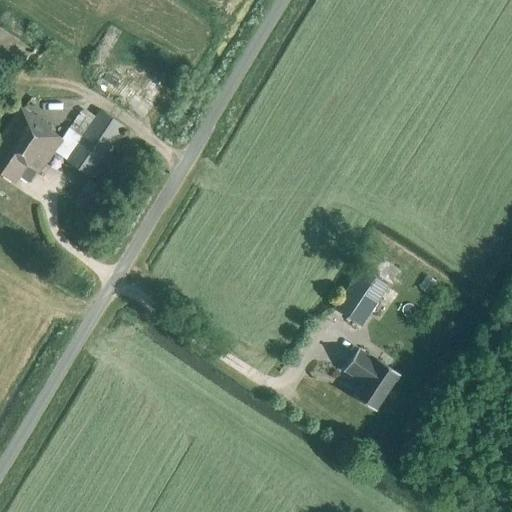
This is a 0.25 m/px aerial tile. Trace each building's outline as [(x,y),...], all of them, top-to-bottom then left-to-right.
[(22,67),(33,50),(0,28),(0,64),(2,65),(7,58),(22,67)] [(96,115),(82,106),(60,139),(49,131),(50,129),(19,108),(0,136),(0,172),(14,182),(18,176),(27,183),(35,172),(37,173),(52,151),(65,160),(65,161),(88,177),(122,127),(99,111),(96,115)] [(92,210),(105,192),(88,180),(75,199),(92,210)] [(390,284),(399,270),(371,252),(362,265),(390,284)] [(360,326),(387,286),(359,268),(333,308),(360,326)] [(375,361),(357,349),(343,370),(361,382),(352,396),(374,410),(398,373),(376,359),(375,361)]
